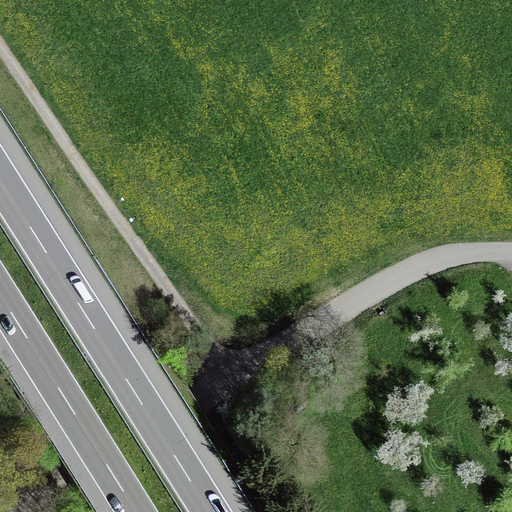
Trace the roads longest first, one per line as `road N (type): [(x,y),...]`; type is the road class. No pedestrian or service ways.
road 1 (motorway): [(210,511),(0,179)]
road 2 (unclassified): [(233,377),(419,264),(446,254),(511,251)]
road 3 (motorway): [(0,295),(136,511)]
road 4 (unclassified): [(21,511),(233,377)]
road 5 (unclassified): [(233,377),(148,260)]
